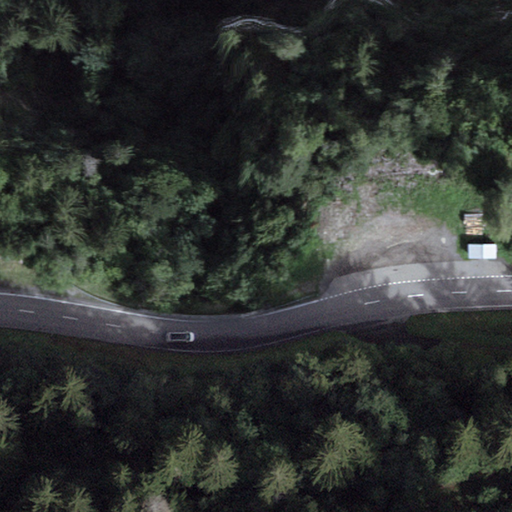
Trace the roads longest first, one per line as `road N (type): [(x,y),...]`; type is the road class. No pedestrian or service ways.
road 1 (tertiary): [(0,313),(178,340),(240,338),(395,298),(511,289)]
road 2 (track): [(511,331),(395,298)]
